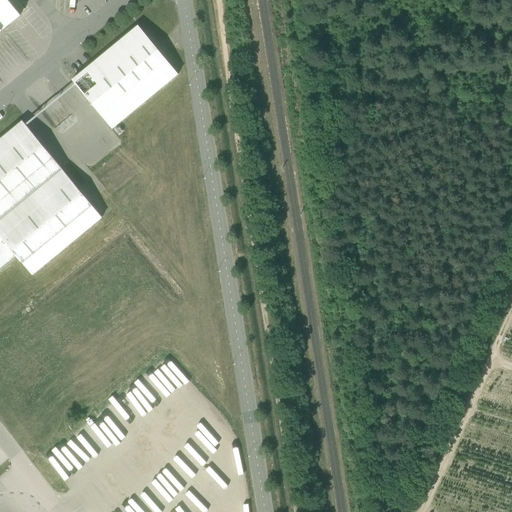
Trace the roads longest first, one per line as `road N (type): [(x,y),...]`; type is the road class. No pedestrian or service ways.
road 1 (tertiary): [(183,0),(265,511)]
road 2 (track): [(297,511),(219,0)]
road 3 (unknown): [(57,510),(159,417),(183,407),(233,448),(233,502),(225,511)]
road 4 (track): [(511,364),(495,359),(485,371),(422,511)]
